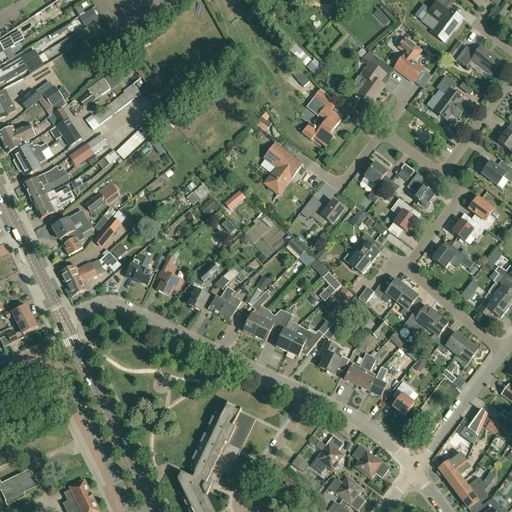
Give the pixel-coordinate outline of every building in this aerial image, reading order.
[(427,15),(422,23),(433,31),(432,33),(445,43),(463,20),(450,10),(449,11),(448,11),(446,9),(452,1),(450,0),(431,0),(431,1),(436,5),(427,15)] [(469,0),(480,8),(486,0),(490,0),(498,5),(501,0),(469,0)] [(80,15),(86,27),(101,20),(95,8),(80,15)] [(59,30),(57,31),(47,36),(50,42),(59,36),(62,34),(76,26),(73,21),(59,30)] [(0,53),(4,52),(14,46),(10,38),(0,42),(0,44),(0,45),(0,53)] [(401,49),(407,53),(395,69),(414,84),(424,71),(413,63),(422,52),(405,40),(399,48),(401,50),(401,49)] [(62,43),(30,57),(35,69),(67,55),(62,43)] [(481,48),(476,55),(466,47),(456,60),(467,68),(473,60),(492,75),(493,74),(494,75),(496,75),(499,71),(499,69),(497,68),(501,63),(481,48)] [(369,53),(363,59),(385,75),(389,78),(389,77),(394,71),(369,53)] [(0,78),(3,77),(25,65),(21,59),(0,70),(0,78)] [(361,62),(368,66),(361,75),(368,80),(357,96),(371,107),(385,88),(379,83),(385,75),(363,59),(361,62)] [(315,77),(320,72),(311,64),(306,68),(315,77)] [(3,77),(0,78),(0,83),(5,82),(6,83),(28,71),(25,65),(3,77)] [(456,86),(447,78),(439,89),(446,95),(434,111),(447,121),(448,120),(453,124),(457,119),(458,120),(466,109),(460,104),(463,100),(452,92),(456,86)] [(89,93),(78,100),(84,109),(95,101),(111,89),(103,79),(87,90),(89,93)] [(92,118),(98,126),(141,94),(133,84),(123,92),(124,93),(92,118)] [(464,84),(461,89),(473,96),(476,91),(464,84)] [(35,91),(21,103),(27,111),(39,101),(41,99),(40,98),(44,95),(46,94),(41,88),(35,92),(35,91)] [(46,94),(44,95),(53,108),(63,100),(55,88),(46,94)] [(310,124),(302,134),(312,141),(315,137),(328,147),(334,139),(330,136),(341,121),(330,113),(338,104),(320,90),(318,93),(311,102),(310,103),(307,107),(319,117),(319,116),(326,121),(319,131),(310,124)] [(0,93),(0,106),(10,101),(5,91),(0,93)] [(159,112),(153,117),(116,152),(124,161),(146,140),(148,141),(161,129),(160,127),(180,112),(178,109),(190,101),(182,91),(165,105),(167,107),(159,112)] [(0,120),(8,117),(7,116),(15,112),(12,105),(10,101),(0,106),(0,120)] [(59,124),(68,118),(62,109),(53,115),(59,124)] [(272,124),(262,117),(257,123),(267,130),(272,124)] [(68,118),(59,124),(56,127),(63,137),(75,128),(68,118)] [(15,132),(13,128),(0,133),(0,138),(4,146),(34,131),(31,125),(15,132)] [(75,128),(63,137),(70,147),(82,138),(75,128)] [(34,131),(4,146),(8,154),(23,147),(29,144),(27,140),(36,135),(34,131)] [(511,134),(507,131),(498,143),(511,152),(511,150),(511,134)] [(99,137),(87,145),(87,144),(69,157),(77,168),(94,155),(102,149),(107,145),(101,136),(99,137)] [(295,161),(295,160),(302,152),(288,141),(281,150),(276,146),(266,160),(278,169),(266,185),(279,195),(301,166),(295,161)] [(17,167),(43,153),(42,153),(43,153),(41,147),(36,146),(34,147),(32,144),(13,155),(16,159),(14,162),(17,167)] [(154,149),(143,157),(157,174),(173,161),(167,154),(162,159),(154,149)] [(103,171),(119,158),(114,151),(98,164),(103,171)] [(43,153),(17,167),(20,172),(23,172),(26,177),(41,169),(39,165),(47,161),(43,153)] [(511,183),(511,182),(511,169),(502,161),(497,167),(490,162),(481,175),(498,186),(504,178),(511,183)] [(375,164),(365,177),(376,185),(377,186),(378,187),(384,192),(391,182),(384,176),(387,173),(375,164)] [(402,170),(397,176),(403,181),(408,175),(411,177),(414,173),(408,168),(404,165),(401,169),(402,170)] [(67,175),(64,170),(45,179),(43,176),(24,186),(28,195),(60,179),(59,179),(66,176),(67,175)] [(418,175),(410,186),(407,189),(415,195),(413,198),(419,203),(417,205),(426,211),(431,204),(429,203),(434,195),(428,191),(433,185),(418,175)] [(32,202),(53,192),(54,191),(47,195),(45,192),(62,183),(61,183),(68,179),(66,176),(59,179),(60,179),(28,195),(32,202)] [(202,186),(187,198),(194,207),(209,195),(202,186)] [(378,187),(369,199),(375,203),(384,192),(378,187)] [(54,191),(53,192),(32,202),(36,210),(71,192),(69,188),(56,195),(54,191)] [(74,198),(71,192),(36,210),(41,219),(62,208),(61,205),(74,198)] [(239,192),(225,205),(230,212),(245,199),(239,192)] [(387,192),(384,197),(389,201),(393,196),(387,192)] [(91,213),(105,203),(99,195),(85,206),(91,213)] [(409,216),(414,211),(399,199),(390,211),(398,217),(394,223),(406,232),(415,221),(409,216)] [(475,223),(484,230),(486,231),(495,220),(489,215),(493,210),(478,199),(469,210),(479,218),(475,223)] [(209,214),(214,210),(216,212),(219,209),(211,200),(203,207),(209,214)] [(310,201),(303,211),(311,217),(322,226),(326,220),(334,226),(345,211),(333,202),(328,209),(326,211),(320,207),(322,205),(321,204),(318,207),(310,201)] [(351,223),(359,228),(367,216),(359,211),(351,223)] [(100,233),(92,242),(102,249),(109,241),(122,225),(121,224),(126,218),(119,212),(113,218),(112,217),(100,233)] [(54,230),(53,232),(57,239),(59,238),(60,240),(61,240),(66,237),(74,232),(77,238),(83,235),(88,232),(91,230),(93,228),(87,217),(81,220),(78,216),(74,219),(73,218),(68,220),(68,219),(53,228),(54,230)] [(103,217),(95,228),(99,232),(108,221),(103,217)] [(467,226),(461,221),(452,233),(465,242),(470,236),(476,240),(484,230),(475,223),(472,220),(467,226)] [(227,221),(221,226),(229,235),(235,229),(227,221)] [(377,223),(373,229),(385,236),(389,230),(377,223)] [(326,234),(321,240),(325,244),(331,238),(326,234)] [(363,246),(357,253),(371,264),(380,253),(372,247),(376,242),(365,234),(359,242),(363,246)] [(69,243),(63,246),(69,256),(83,248),(79,243),(85,239),(83,235),(77,238),(69,243)] [(287,246),(299,258),(305,251),(293,240),(287,246)] [(122,246),(112,253),(118,259),(127,252),(122,246)] [(441,248),(432,260),(445,269),(450,263),(458,269),(461,264),(466,258),(466,257),(461,254),(451,247),(447,252),(441,248)] [(464,250),(461,254),(466,257),(467,258),(469,254),(464,250)] [(497,250),(485,264),(491,269),(503,254),(497,250)] [(105,271),(116,261),(116,260),(109,253),(98,264),(105,271)] [(363,275),(371,264),(357,253),(353,259),(348,256),(344,261),(363,275)] [(308,266),(314,260),(308,254),(302,260),(308,266)] [(319,255),(315,260),(321,264),(324,259),(319,255)] [(142,256),(139,262),(134,260),(126,275),(134,279),(134,280),(141,283),(141,284),(146,286),(147,286),(148,287),(154,275),(146,271),(151,260),(142,256)] [(156,280),(162,283),(158,292),(170,297),(174,288),(179,290),(182,283),(178,280),(173,277),(177,269),(172,266),(175,260),(168,257),(163,266),(156,280)] [(314,261),(309,266),(322,278),(328,272),(314,261)] [(219,271),(218,269),(213,264),(188,287),(196,291),(189,306),(202,312),(209,297),(203,294),(206,288),(202,286),(219,271)] [(66,286),(94,272),(91,265),(77,271),(75,267),(61,274),(66,286)] [(511,268),(511,269),(509,269),(506,273),(503,270),(499,275),(503,277),(511,284),(511,268)] [(489,279),(496,284),(489,293),(495,298),(509,308),(511,304),(511,292),(509,291),(511,287),(511,284),(503,277),(499,275),(495,271),(489,279)] [(97,276),(94,272),(66,286),(72,297),(87,290),(83,283),(97,276)] [(234,284),(239,280),(241,282),(246,278),(242,274),(241,273),(237,277),(232,281),(234,284)] [(342,286),(329,273),(323,279),(336,292),(342,286)] [(391,299),(397,303),(407,289),(396,280),(390,289),(382,283),(375,293),(374,293),(388,303),(391,299)] [(263,293),(267,287),(260,282),(256,289),(263,293)] [(244,303),(251,307),(254,305),(261,293),(254,288),(244,303)] [(347,304),(354,296),(345,288),(338,296),(347,304)] [(366,305),(374,293),(375,293),(368,288),(359,299),(365,305),(366,305)] [(419,297),(407,289),(397,303),(404,309),(401,313),(410,319),(415,312),(417,309),(412,306),(419,297)] [(219,317),(227,303),(232,296),(225,292),(220,299),(217,297),(209,311),(219,317)] [(325,302),(329,298),(324,293),(320,297),(325,302)] [(488,293),(494,298),(489,305),(485,302),(478,311),(489,319),(493,313),(501,319),(509,308),(495,298),(489,293),(488,293)] [(232,296),(227,303),(219,317),(229,323),(242,303),(232,296)] [(261,297),(252,307),(257,312),(266,302),(261,297)] [(18,324),(32,317),(27,306),(13,313),(11,311),(5,314),(8,320),(14,317),(18,324)] [(286,313),(292,316),(296,307),(293,306),(286,313)] [(415,312),(410,319),(407,322),(416,328),(419,324),(427,330),(438,316),(426,307),(420,315),(415,312)] [(263,319),(255,337),(266,342),(275,323),(280,326),(286,313),(281,311),(274,317),(267,311),(263,319)] [(286,313),(280,326),(286,329),(292,316),(286,313)] [(255,337),(263,319),(252,314),(244,332),(255,337)] [(449,324),(438,316),(427,330),(434,335),(431,340),(440,346),(446,338),(447,336),(442,332),(449,324)] [(32,317),(18,324),(22,332),(15,335),(14,333),(7,336),(12,345),(18,341),(25,338),(23,335),(38,328),(32,317)] [(377,339),(388,327),(381,320),(369,333),(377,339)] [(324,336),(332,326),(327,322),(319,331),(324,336)] [(332,326),(324,336),(331,342),(343,328),(336,322),(334,323),(332,326)] [(285,330),(280,341),(276,348),(288,353),(296,335),(285,330)] [(315,346),(324,336),(319,331),(310,342),(315,346)] [(389,340),(400,350),(406,343),(396,333),(389,340)] [(450,342),(446,338),(440,346),(438,349),(446,355),(450,350),(457,356),(468,342),(457,333),(450,342)] [(307,340),(296,335),(288,353),(299,358),(307,340)] [(479,350),(468,342),(457,356),(465,362),(461,366),(465,369),(479,350)] [(338,348),(327,343),(320,357),(325,359),(321,368),(335,375),(338,369),(344,373),(350,361),(343,357),(341,361),(333,357),(338,348)] [(420,357),(412,349),(407,355),(415,362),(420,357)] [(7,353),(0,356),(0,366),(1,366),(11,361),(10,359),(7,353)] [(345,380),(357,386),(368,364),(374,358),(367,355),(360,368),(353,364),(345,380)] [(374,358),(368,364),(357,386),(370,393),(376,381),(373,379),(375,375),(371,373),(377,360),(376,359),(374,358)] [(420,373),(427,364),(421,359),(414,369),(420,373)] [(391,372),(398,379),(406,369),(399,363),(391,372)] [(451,364),(446,370),(443,375),(453,384),(457,379),(451,375),(456,367),(451,364)] [(376,381),(370,393),(381,398),(388,384),(382,381),(387,371),(382,369),(376,381)] [(511,369),(507,375),(511,378),(511,384),(510,387),(508,386),(501,395),(511,402),(511,369)] [(414,391),(403,383),(392,397),(398,401),(393,407),(405,416),(414,404),(408,399),(414,391)] [(181,473),(178,480),(180,485),(188,501),(184,502),(188,511),(214,511),(213,510),(207,497),(209,493),(214,483),(218,484),(224,472),(229,475),(231,472),(232,471),(233,470),(234,469),(235,468),(235,467),(235,466),(235,465),(235,464),(236,461),(238,458),(239,454),(240,454),(241,451),(248,437),(256,421),(249,418),(240,413),(242,410),(229,403),(225,410),(224,413),(220,411),(217,419),(213,417),(212,420),(209,426),(212,428),(208,436),(205,434),(204,437),(201,443),(204,445),(200,453),(196,452),(196,454),(192,461),(196,462),(192,471),(191,472),(189,477),(185,475),(181,473)] [(477,436),(487,416),(479,410),(466,428),(477,436)] [(501,414),(511,422),(511,410),(509,415),(503,411),(501,414)] [(511,423),(507,420),(500,428),(511,436),(511,423)] [(326,447),(319,442),(315,447),(322,452),(338,464),(345,456),(339,451),(344,445),(333,437),(326,447)] [(22,493),(38,486),(30,471),(1,485),(0,482),(0,467),(17,459),(9,444),(0,449),(0,491),(1,491),(8,505),(24,497),(22,493)] [(357,470),(362,474),(375,457),(360,446),(352,457),(358,461),(354,468),(357,470)] [(311,467),(321,475),(326,468),(332,472),(338,464),(322,452),(311,467)] [(439,477),(441,477),(442,476),(445,480),(454,473),(467,463),(460,454),(449,462),(438,470),(439,472),(437,473),(437,474),(439,477)] [(292,465),(302,473),(308,466),(298,457),(292,465)] [(390,468),(375,457),(362,474),(370,480),(375,474),(382,479),(390,468)] [(471,468),(467,463),(454,473),(445,480),(452,489),(456,486),(458,488),(464,483),(460,477),(471,468)] [(327,489),(342,501),(355,484),(346,477),(342,483),(335,479),(327,489)] [(461,501),(483,484),(479,479),(468,487),(464,483),(458,488),(456,486),(452,489),(453,491),(461,501)] [(99,511),(94,500),(91,494),(91,495),(91,494),(85,482),(71,489),(72,491),(65,494),(69,502),(64,505),(67,511),(99,511)] [(360,488),(355,484),(342,501),(358,511),(365,501),(358,496),(363,490),(360,488)] [(479,502),(480,504),(487,498),(487,496),(484,491),(486,489),(483,484),(461,501),(463,505),(462,506),(462,507),(464,510),(466,510),(467,509),(468,510),(479,502)] [(507,511),(505,509),(503,509),(501,510),(493,499),(479,509),(481,511),(507,511)]
